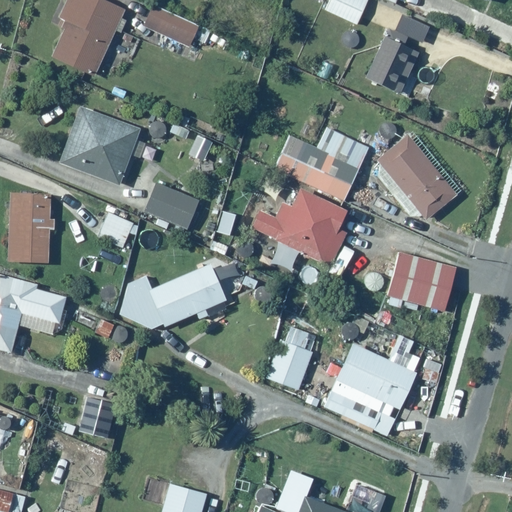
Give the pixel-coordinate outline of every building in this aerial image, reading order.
[(125,6),(113,0),(63,0),(57,13),(70,20),(53,53),(94,73),(115,30),(121,33),(128,19),(120,15),(125,6)] [(367,0),(327,0),(323,11),(356,25),(367,0)] [(210,30),(150,4),(140,27),(188,49),(192,40),(203,45),(210,30)] [(418,45),(388,29),(364,75),(406,98),(427,59),(414,52),(418,45)] [(137,130),(79,107),(59,160),(116,182),(127,154),(143,160),(149,143),(134,137),(137,130)] [(287,133),(271,168),(341,202),(368,146),(326,127),(316,147),(287,133)] [(461,189),(411,129),(376,158),(398,184),(389,192),(413,221),(420,216),(423,220),(461,189)] [(197,199),(155,181),(142,211),(154,216),(152,223),(182,236),(197,199)] [(344,208),(298,186),(289,206),(279,201),(272,216),(258,210),(249,230),(329,267),(346,232),(335,227),(344,208)] [(51,194),(9,192),(7,260),(47,261),(48,228),(54,228),(54,219),(50,219),(51,194)] [(235,209),(220,206),(213,233),(229,237),(235,209)] [(138,223),(107,211),(96,238),(122,249),(128,234),(133,236),(138,223)] [(399,251),(386,294),(442,311),(455,269),(399,251)] [(210,262),(150,287),(145,274),(125,283),(118,314),(150,328),(150,329),(193,311),(197,319),(208,314),(205,306),(225,298),(210,262)] [(35,279),(0,270),(0,350),(10,353),(16,328),(51,336),(54,322),(59,323),(65,294),(33,287),(35,279)] [(310,333),(285,325),(266,378),(299,390),(312,353),(304,350),(310,333)] [(390,362),(352,341),(319,404),(339,415),(338,417),(368,433),(379,413),(386,417),(392,406),(398,409),(417,374),(413,372),(425,349),(410,341),(404,353),(397,349),(390,362)] [(116,400),(84,393),(77,431),(109,437),(116,400)] [(199,511),(206,492),(151,476),(143,499),(162,505),(159,511),(199,511)] [(331,506),(306,495),(304,499),(298,496),(290,511),(344,511),(343,511),(349,498),(336,493),(331,506)] [(277,511),(259,503),(254,511),(277,511)]
